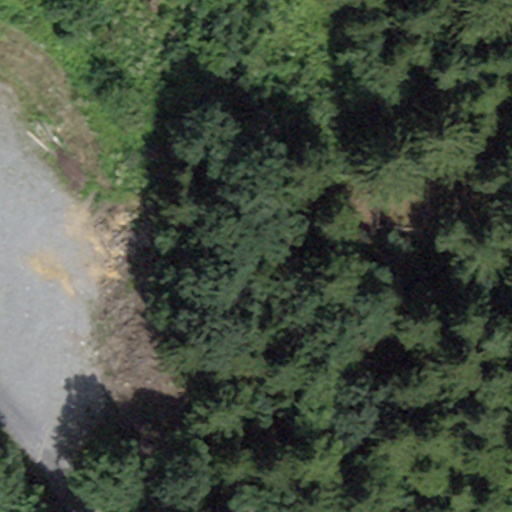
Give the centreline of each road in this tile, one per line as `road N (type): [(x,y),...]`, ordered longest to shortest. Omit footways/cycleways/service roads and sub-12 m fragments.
road 1 (track): [(43,458),(55,395),(0,149)]
road 2 (track): [(0,411),(81,511)]
